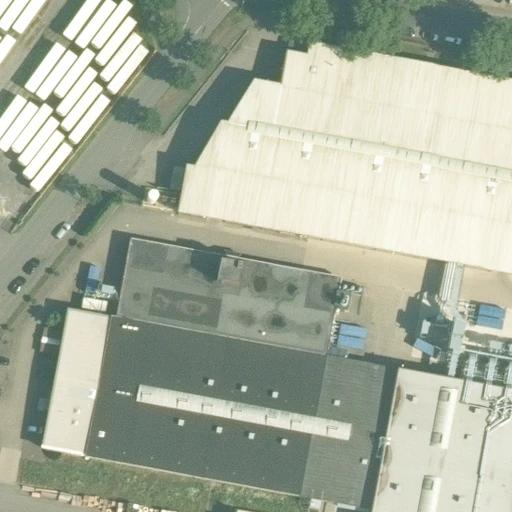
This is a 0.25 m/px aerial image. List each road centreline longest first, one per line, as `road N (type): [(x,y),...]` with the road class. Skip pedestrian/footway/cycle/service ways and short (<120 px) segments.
road 1 (residential): [(0,281),(220,0)]
road 2 (residential): [(511,33),(328,0)]
